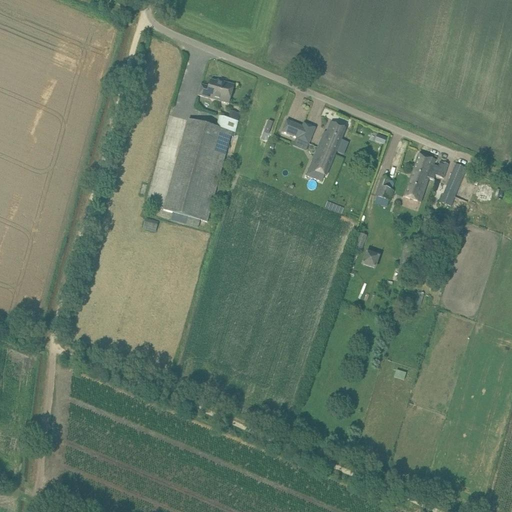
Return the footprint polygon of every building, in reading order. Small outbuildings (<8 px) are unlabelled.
[(201,85),(198,96),(229,104),(234,86),(222,82),(222,84),(210,81),(208,87),(201,85)] [(230,118),(238,120),(239,114),(232,112),(230,118)] [(216,128),(188,121),(163,211),(172,213),(170,221),(198,228),(200,221),(207,223),(230,137),(234,138),(238,122),(219,117),(216,128)] [(287,120),(282,133),(296,139),(302,127),(287,120)] [(268,121),(264,132),(273,135),(277,124),(268,121)] [(316,129),(303,123),(302,127),(296,139),(309,145),(316,129)] [(324,132),(317,149),(335,156),(335,155),(346,129),(330,123),(326,133),(324,132)] [(309,168),(306,176),(322,183),(325,176),(326,176),(330,168),(329,167),(331,162),(332,163),(335,156),(317,149),(313,158),(314,158),(310,168),(309,168)] [(429,179),(432,170),(435,160),(418,155),(415,164),(412,173),(429,179)] [(456,165),(440,202),(451,207),(466,169),(456,165)] [(429,179),(412,173),(404,197),(420,203),(429,179)] [(394,191),(386,188),(389,180),(381,178),(375,197),(390,202),(394,191)] [(435,193),(439,183),(434,181),(431,191),(435,193)] [(486,184),(476,187),(474,197),(481,204),(491,201),(494,191),(486,184)] [(159,223),(145,219),(143,230),(156,233),(159,223)] [(366,236),(357,233),(352,249),(361,252),(366,236)] [(398,269),(406,270),(408,262),(412,246),(404,244),(400,260),(398,269)] [(380,256),(366,251),(361,266),(375,271),(380,256)] [(406,374),(396,371),(394,377),(404,380),(406,374)]
